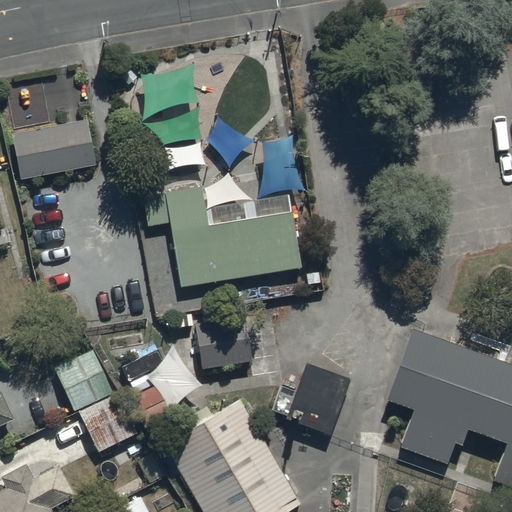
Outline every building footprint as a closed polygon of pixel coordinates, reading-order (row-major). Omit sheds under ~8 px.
[(13,139),(22,184),(96,169),(87,124),(13,139)] [(171,227),(182,292),(303,273),(294,218),(209,232),(203,192),(145,201),(149,231),(171,227)] [(191,314),(198,358),(247,351),(240,306),(191,314)] [(489,470),(511,478),(511,353),(406,315),(381,385),(411,397),(397,436),(443,453),(457,413),(504,430),(489,470)] [(113,392),(92,348),(53,367),(73,410),(113,392)] [(282,409),(326,424),(346,367),(302,352),(282,409)] [(0,424),(14,418),(0,391),(0,424)] [(137,432),(117,391),(78,410),(98,451),(137,432)] [(204,511),(268,511),(297,496),(236,391),(160,434),(204,511)] [(73,494),(57,464),(34,477),(26,462),(1,476),(6,485),(0,488),(0,511),(53,511),(50,506),(73,494)] [(102,511),(148,511),(139,495),(123,504),(122,501),(102,511)]
